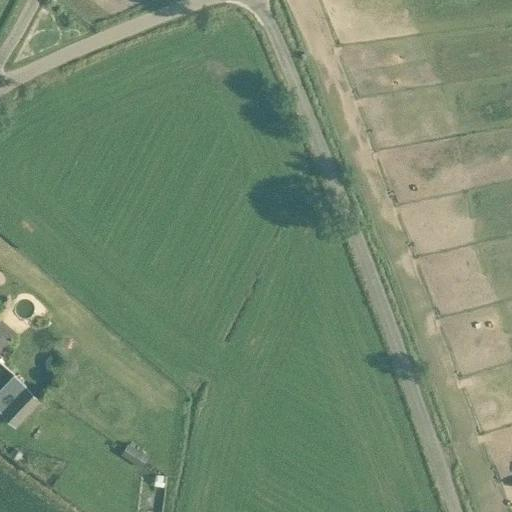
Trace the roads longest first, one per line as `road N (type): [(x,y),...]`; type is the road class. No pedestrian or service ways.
road 1 (unclassified): [(455,511),(406,363),(262,0)]
road 2 (unclassified): [(0,84),(213,0)]
